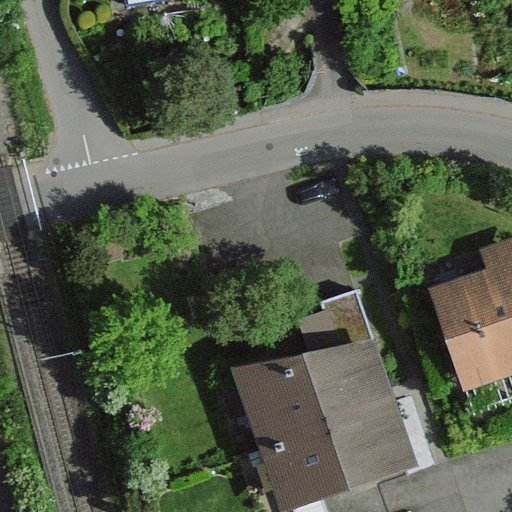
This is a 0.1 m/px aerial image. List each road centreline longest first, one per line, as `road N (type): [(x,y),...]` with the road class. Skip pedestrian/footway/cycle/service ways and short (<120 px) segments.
road 1 (residential): [(511,144),(438,130),(315,136),(96,186)]
road 2 (residential): [(35,0),(96,186)]
